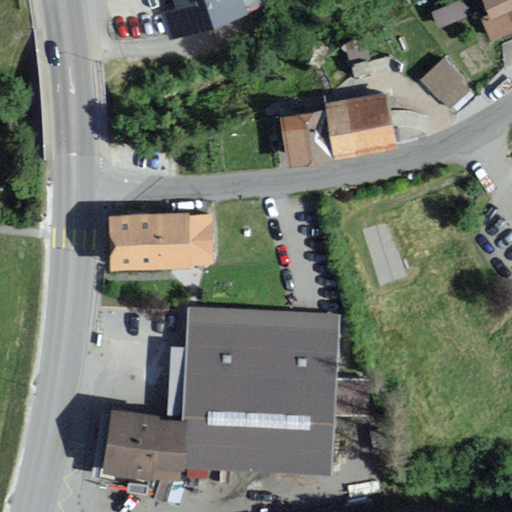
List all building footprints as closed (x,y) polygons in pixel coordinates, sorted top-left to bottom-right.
[(246,3),(244,0),(167,0),(177,26),(246,3)] [(511,26),(511,0),(472,0),(489,37),(511,26)] [(460,15),(454,3),(430,13),(436,25),(460,15)] [(457,78),(438,59),(415,81),(444,110),(465,91),(454,80),(457,78)] [(384,148),(376,95),(310,105),(311,110),(261,118),(268,166),(384,148)] [(202,262),(202,213),(176,214),(175,211),(93,212),(94,268),(177,266),(177,262),(202,262)] [(331,319),(180,310),(171,463),(322,472),(331,319)] [(348,379),(347,415),(369,415),(370,380),(348,379)] [(159,478),(167,419),(97,410),(89,469),(159,478)]
